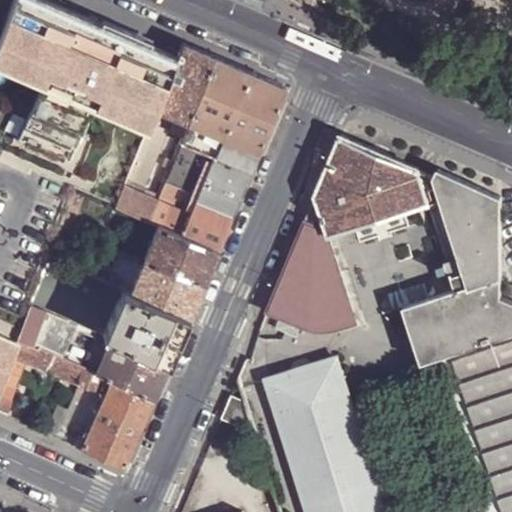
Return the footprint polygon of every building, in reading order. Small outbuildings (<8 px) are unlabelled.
[(179,59),(43,0),(15,0),(6,22),(0,34),(0,63),(42,82),(20,135),(69,156),(93,103),(149,127),(151,121),(157,108),(179,59)] [(189,122),(217,57),(185,44),(179,59),(157,108),(176,116),(189,122)] [(222,136),(251,72),(217,57),(189,122),(222,136)] [(251,72),(222,136),(259,152),(286,88),(251,72)] [(189,122),(176,116),(170,131),(183,136),(189,122)] [(129,172),(124,185),(142,193),(167,134),(165,127),(151,121),(149,127),(129,172)] [(183,136),(181,141),(214,156),(216,153),(222,136),(189,122),(183,136)] [(421,166),(343,133),(268,309),(283,315),(277,325),(299,333),(304,323),(315,328),(335,329),(358,322),(332,231),(431,198),(421,166)] [(216,153),(252,168),(259,152),(222,136),(216,153)] [(170,166),(164,181),(171,184),(192,194),(197,196),(212,159),(180,145),(173,161),(170,166)] [(218,249),(252,168),(216,153),(214,156),(212,159),(197,196),(195,201),(190,213),(181,233),(218,249)] [(424,159),(421,166),(437,174),(467,268),(454,271),(453,272),(459,290),(478,284),(503,295),(502,194),(424,159)] [(437,174),(421,166),(431,198),(454,271),(467,268),(437,174)] [(120,193),(88,180),(83,191),(84,191),(114,205),(115,205),(120,193)] [(164,181),(156,199),(164,202),(171,184),(164,181)] [(142,193),(124,185),(120,193),(115,205),(148,219),(156,199),(142,193)] [(64,214),(61,221),(71,224),(84,191),(83,191),(74,187),(66,207),(64,214)] [(164,202),(156,199),(148,219),(158,223),(181,233),(190,213),(185,211),(164,202)] [(190,199),(185,211),(190,213),(195,201),(190,199)] [(61,221),(47,258),(56,261),(71,224),(61,221)] [(158,223),(144,258),(204,282),(207,275),(214,258),(218,249),(181,233),(158,223)] [(103,232),(101,238),(108,241),(111,235),(103,232)] [(101,238),(98,245),(105,248),(108,241),(101,238)] [(114,245),(110,254),(119,258),(123,249),(114,245)] [(47,258),(29,304),(76,325),(98,333),(100,334),(120,287),(56,261),(47,258)] [(144,258),(130,290),(190,314),(198,295),(204,282),(144,258)] [(459,290),(407,306),(424,363),(453,353),(500,496),(505,511),(386,511),(337,356),(267,378),(309,511),(511,511),(511,298),(503,295),(478,284),(459,290)] [(111,338),(170,362),(190,314),(130,290),(120,287),(100,334),(111,338)] [(24,318),(15,340),(61,360),(76,325),(29,304),(24,318)] [(0,380),(15,340),(0,333),(0,380)] [(94,343),(107,348),(111,338),(100,334),(98,333),(94,343)] [(154,399),(170,362),(111,338),(107,348),(96,374),(100,375),(103,377),(111,380),(154,399)] [(79,384),(85,369),(61,360),(15,340),(0,380),(0,381),(14,387),(24,361),(44,370),(54,374),(79,384)] [(85,369),(79,384),(83,386),(93,391),(100,375),(96,374),(85,369)] [(54,374),(44,370),(40,381),(49,385),(54,374)] [(108,387),(111,380),(103,377),(101,383),(108,387)] [(125,468),(154,399),(111,380),(108,387),(83,442),(81,447),(125,468)] [(0,381),(0,395),(9,399),(14,387),(0,381)] [(68,410),(62,425),(65,427),(83,386),(79,384),(68,410)] [(252,419),(246,399),(232,394),(222,418),(248,429),(252,419)] [(0,395),(0,411),(4,413),(9,399),(0,395)] [(62,425),(68,410),(55,405),(43,431),(57,437),(62,425)] [(505,511),(500,496),(453,511),(505,511)]
